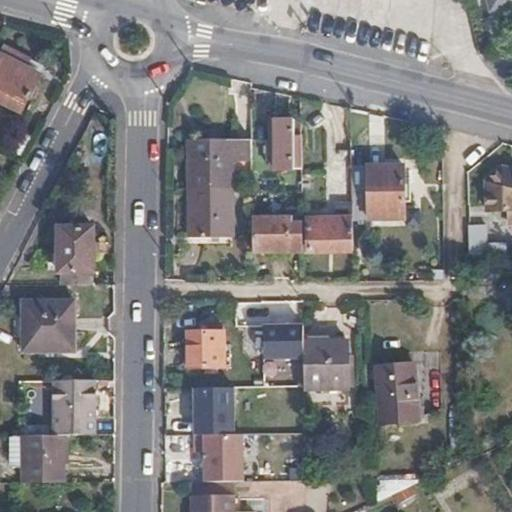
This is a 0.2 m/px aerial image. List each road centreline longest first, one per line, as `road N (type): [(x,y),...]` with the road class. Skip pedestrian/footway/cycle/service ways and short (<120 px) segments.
road 1 (residential): [(135,284),(455,288)]
road 2 (secondary): [(176,37),(461,99)]
road 3 (unclassified): [(134,511),(135,284)]
road 4 (residential): [(0,252),(75,101),(93,77),(114,68)]
road 5 (unclassified): [(135,284),(140,77)]
road 6 (residential): [(455,288),(461,99)]
road 7 (residential): [(453,465),(455,288)]
